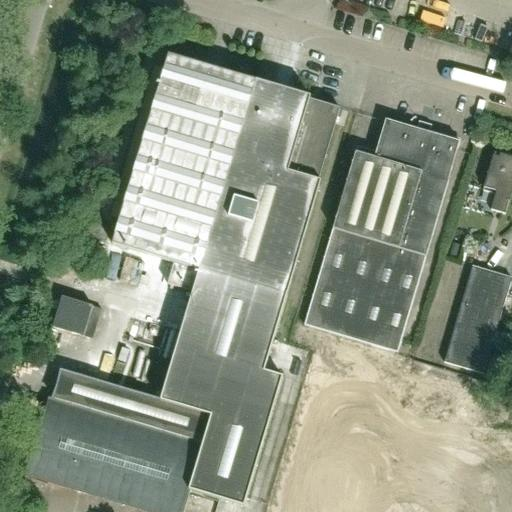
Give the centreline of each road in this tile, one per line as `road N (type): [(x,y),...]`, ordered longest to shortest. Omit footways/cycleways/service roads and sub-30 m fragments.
road 1 (unclassified): [(511,101),(186,0)]
road 2 (unknown): [(126,288),(107,340),(96,354),(38,377),(0,452)]
road 3 (unclassified): [(0,119),(35,0)]
